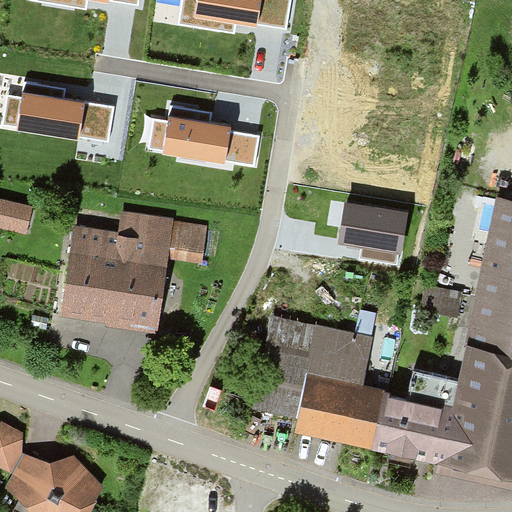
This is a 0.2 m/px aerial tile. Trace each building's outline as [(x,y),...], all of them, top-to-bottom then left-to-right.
[(182,0),(179,21),(233,30),(235,20),(247,22),(286,29),(290,0),(182,0)] [(24,96),(7,93),(2,125),(107,142),(113,106),(62,97),(63,89),(26,83),(24,96)] [(170,106),(168,123),(157,121),(152,147),(164,149),(164,154),(225,165),(226,160),(255,165),(260,136),(232,131),(233,127),(206,122),(208,113),(170,106)] [(466,336),(511,346),(511,193),(495,190),(466,336)] [(0,197),(0,225),(25,232),(32,206),(0,197)] [(408,214),(346,203),(339,243),(351,245),(362,247),(360,257),(396,264),(398,253),(401,253),(408,214)] [(60,316),(104,323),(104,326),(159,333),(169,260),(203,265),(209,225),(176,220),(176,217),(120,209),(117,228),(74,222),(60,316)] [(460,293),(423,286),(419,310),(456,316),(460,293)] [(307,365),(362,377),(372,333),(272,311),(252,402),(296,412),(307,365)] [(438,457),(440,465),(511,480),(511,346),(466,336),(458,372),(438,457)] [(438,457),(458,372),(414,362),(407,388),(386,383),(372,440),(438,457)] [(372,440),(386,383),(362,377),(307,365),(296,412),(294,424),(372,440)] [(0,466),(14,475),(6,488),(19,499),(13,511),(89,511),(103,487),(75,455),(51,464),(23,453),(23,432),(3,420),(0,422),(0,466)]
